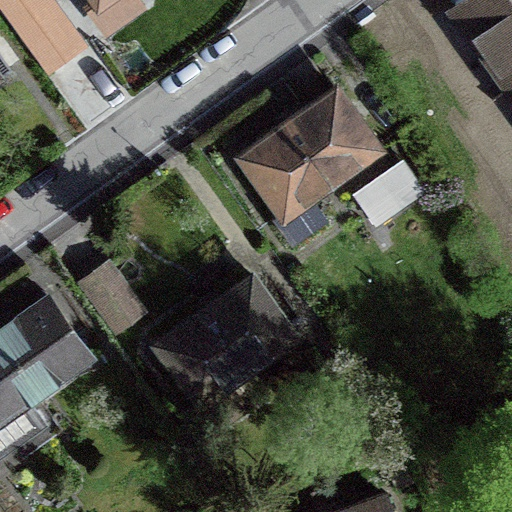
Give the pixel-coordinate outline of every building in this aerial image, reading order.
[(54,0),(0,0),(0,1),(44,67),(82,42),(54,0)] [(511,0),(458,0),(454,3),(511,84),(511,0)] [(323,220),(307,197),(376,148),(333,89),(239,157),(280,214),(272,220),(290,244),(323,220)] [(105,263),(79,282),(114,331),(140,312),(105,263)] [(222,386),(292,337),(249,277),(155,344),(197,401),(189,407),(206,432),(239,409),(222,386)] [(0,470),(50,434),(25,399),(87,355),(45,297),(0,328),(0,470)] [(387,511),(382,497),(343,511),(387,511)]
